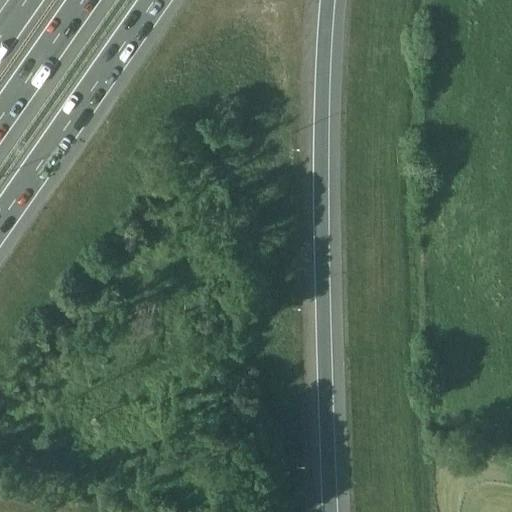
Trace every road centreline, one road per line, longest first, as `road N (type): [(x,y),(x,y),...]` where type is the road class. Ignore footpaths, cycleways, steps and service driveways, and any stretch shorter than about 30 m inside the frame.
road 1 (motorway): [(328,511),(317,285),(327,0)]
road 2 (motorway): [(0,223),(155,0)]
road 3 (motorway): [(0,119),(83,0)]
